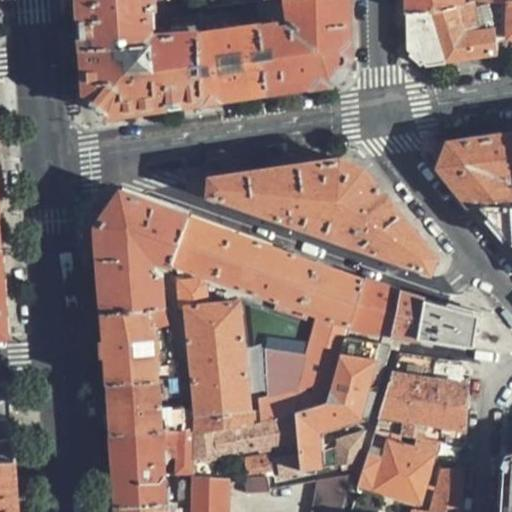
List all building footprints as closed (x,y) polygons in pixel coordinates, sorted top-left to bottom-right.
[(80,0),(83,21),(84,45),(153,36),(151,9),(156,9),(155,0),(80,0)] [(345,60),(343,0),(287,0),(291,21),(300,25),(298,30),(290,25),(280,27),(279,20),(261,22),(268,88),(303,82),(330,78),(345,60)] [(404,0),(405,11),(436,6),(461,2),(460,0),(404,0)] [(493,37),(507,36),(508,5),(508,0),(465,0),(461,2),(471,2),(472,5),(487,2),(493,37)] [(436,6),(443,61),(469,57),(496,53),(493,37),(487,2),(472,5),(471,2),(461,2),(436,6)] [(436,6),(405,11),(406,24),(406,47),(426,63),(443,61),(436,6)] [(235,93),(268,88),(261,22),(198,32),(201,99),(235,93)] [(155,105),(201,99),(198,32),(153,36),(84,45),(88,98),(96,105),(106,113),(155,105)] [(511,177),(511,132),(479,138),(445,143),(438,168),(468,204),(479,204),(511,204),(511,186),(505,178),(511,177)] [(284,167),(209,177),(212,195),(430,271),(435,258),(400,213),(368,172),(344,158),(284,167)] [(170,262),(188,213),(120,189),(96,224),(98,248),(102,311),(163,305),(163,274),(151,264),(152,255),(170,262)] [(511,204),(479,204),(499,228),(508,238),(511,240),(511,204)] [(364,277),(188,213),(170,262),(318,313),(306,348),(265,346),(266,395),(256,397),(257,403),(259,422),(293,411),(325,401),(346,336),(349,324),(364,277)] [(194,431),(250,423),(248,405),(237,300),(204,301),(202,282),(197,277),(176,279),(177,305),(184,305),(194,431)] [(380,283),(364,277),(349,324),(391,331),(398,289),(380,283)] [(411,294),(398,289),(391,331),(416,336),(423,297),(411,294)] [(441,303),(423,297),(416,336),(471,344),(476,313),(441,303)] [(163,305),(102,311),(105,345),(107,381),(177,375),(163,305)] [(386,345),(346,336),(325,401),(375,385),(386,345)] [(466,401),(468,371),(461,361),(396,352),(373,429),(438,439),(464,442),(466,401)] [(109,409),(111,431),(159,428),(174,427),(179,426),(177,375),(107,381),(109,409)] [(9,383),(0,383),(0,459),(14,459),(11,423),(9,383)] [(375,385),(325,401),(293,411),(297,439),(298,448),(300,470),(318,466),(317,451),(316,430),(366,415),(375,385)] [(259,422),(257,403),(248,405),(250,423),(259,422)] [(194,431),(190,432),(189,458),(297,439),(293,411),(259,422),(250,423),(194,431)] [(170,499),(164,500),(164,511),(223,511),(222,476),(188,472),(189,458),(190,432),(190,426),(179,426),(174,427),(170,499)] [(114,468),(116,504),(164,500),(159,428),(111,431),(114,468)] [(325,465),(353,459),(361,429),(332,438),(334,446),(324,449),(325,465)] [(438,439),(373,429),(357,485),(418,500),(438,439)] [(278,474),(300,470),(298,448),(274,453),(278,474)] [(317,451),(318,466),(325,465),(324,449),(317,451)] [(511,511),(511,451),(503,455),(498,511),(511,511)] [(243,458),(244,473),(269,469),(266,453),(243,458)] [(14,459),(0,459),(0,511),(17,511),(17,499),(14,459)] [(458,511),(462,467),(439,466),(427,507),(410,506),(409,511),(458,511)] [(337,511),(349,473),(315,479),(308,511),(337,511)] [(242,491),(266,488),(265,477),(241,477),(242,491)] [(116,511),(164,511),(164,500),(116,504),(116,511)]
